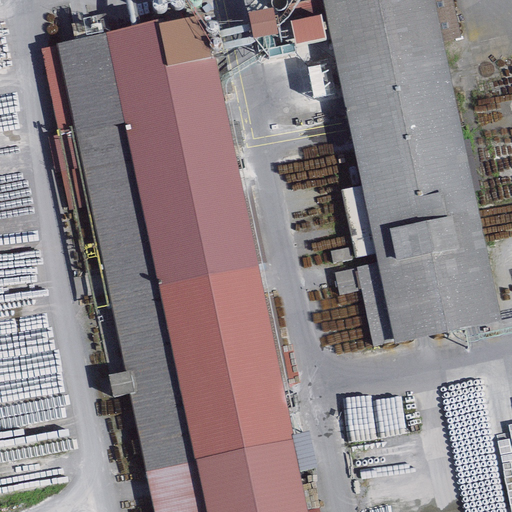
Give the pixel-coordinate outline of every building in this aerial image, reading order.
[(168,9),(168,7),(168,4),(166,2),(164,0),(163,0),(158,0),(156,2),(154,4),(154,7),(154,9),(156,12),(158,13),(161,14),(164,13),(166,12),(168,9)] [(185,6),(185,3),(185,1),(184,0),(172,0),(171,3),(172,6),(173,8),(176,10),(178,10),(181,10),(183,8),(185,6)] [(326,18),(362,185),(341,190),(356,258),(377,254),(379,262),(357,267),(357,269),(335,274),(338,287),(360,282),(374,346),(396,341),(397,345),(504,322),(476,191),(481,189),(470,139),(465,140),(443,41),(462,37),(453,0),(307,0),(287,4),(296,43),(327,37),(323,19),(326,18)] [(273,8),(248,12),(253,38),(278,33),(273,8)] [(236,156),(243,154),(241,146),(244,145),(239,120),(229,122),(223,94),(233,91),(226,55),(215,57),(215,56),(213,56),(203,13),(103,34),(100,18),(72,23),(75,39),(56,43),(57,45),(42,48),(60,134),(48,137),(55,174),(62,173),(70,209),(90,204),(125,370),(108,374),(113,397),(130,393),(154,511),(321,511),(320,507),(310,509),(302,469),(317,466),(310,430),(294,433),(284,386),(300,383),(292,344),(285,345),(250,179),(241,181),(236,156)] [(221,29),(222,26),(221,24),(220,21),(217,20),(214,19),(212,20),(209,21),(208,24),(207,26),(208,29),(209,31),(212,33),(214,33),(217,33),(219,31),(221,29)] [(224,45),(225,42),(224,40),(223,37),(220,36),(218,35),(215,36),(213,37),(211,40),(210,42),(211,45),(213,47),(215,49),(218,49),(220,49),(223,47),(224,45)] [(353,260),(350,246),(331,251),(334,264),(353,260)]
